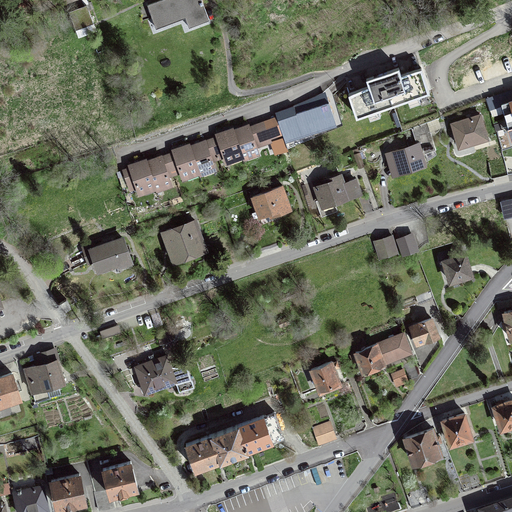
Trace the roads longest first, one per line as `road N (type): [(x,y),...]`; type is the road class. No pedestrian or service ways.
road 1 (residential): [(66,331),(394,218),(511,187)]
road 2 (residential): [(511,5),(121,153)]
road 3 (residential): [(398,422),(155,511)]
road 4 (residential): [(398,422),(492,289)]
